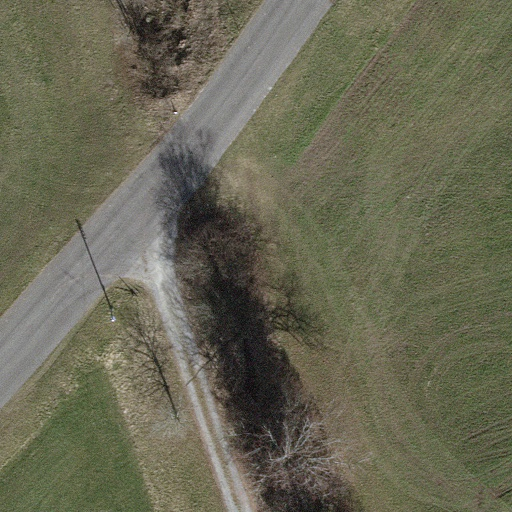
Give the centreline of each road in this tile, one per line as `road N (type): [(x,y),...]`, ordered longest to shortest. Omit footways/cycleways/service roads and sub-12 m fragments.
road 1 (unclassified): [(0,371),(199,148),(304,0)]
road 2 (track): [(133,219),(166,283),(238,511)]
